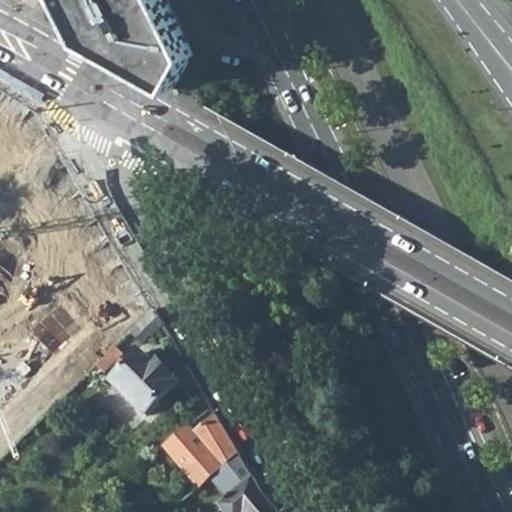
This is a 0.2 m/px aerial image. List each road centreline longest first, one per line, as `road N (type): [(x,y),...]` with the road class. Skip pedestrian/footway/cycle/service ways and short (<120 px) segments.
road 1 (primary): [(257,0),(492,511)]
road 2 (secondary): [(121,123),(511,344)]
road 3 (secondary): [(511,310),(128,94)]
road 4 (residential): [(121,123),(117,189),(233,406),(303,511)]
road 5 (secondary): [(128,94),(0,23)]
road 6 (secondary): [(0,54),(121,123)]
road 7 (unknown): [(0,293),(35,341),(35,359),(0,404)]
road 8 (unknown): [(114,148),(32,160),(0,185)]
